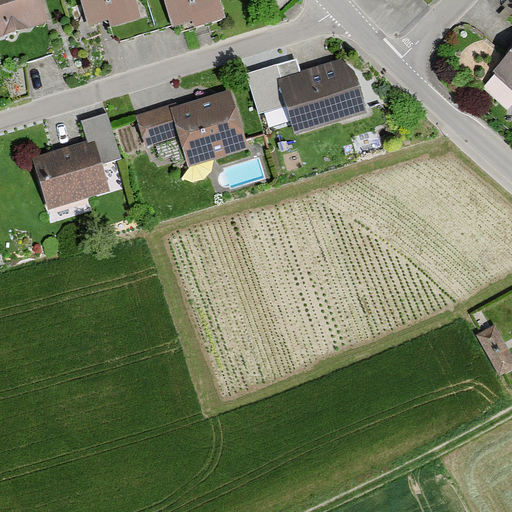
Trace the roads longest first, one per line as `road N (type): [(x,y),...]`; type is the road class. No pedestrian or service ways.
road 1 (residential): [(337,10),(277,39),(0,118)]
road 2 (track): [(511,396),(277,511)]
road 3 (unclassified): [(511,168),(394,66)]
